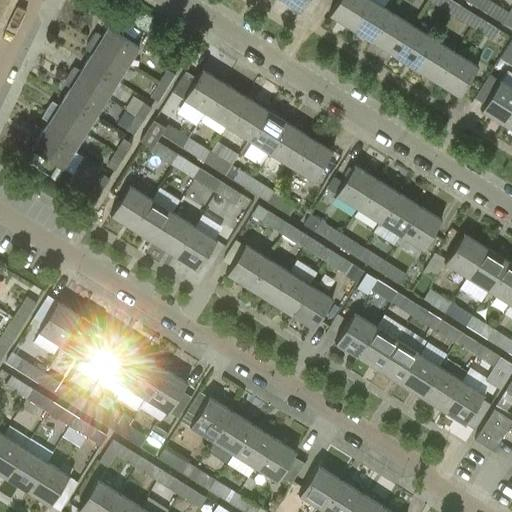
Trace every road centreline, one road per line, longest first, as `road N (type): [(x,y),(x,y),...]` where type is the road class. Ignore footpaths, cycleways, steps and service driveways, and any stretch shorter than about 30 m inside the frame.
road 1 (residential): [(476,511),(0,209)]
road 2 (residential): [(511,216),(159,0)]
